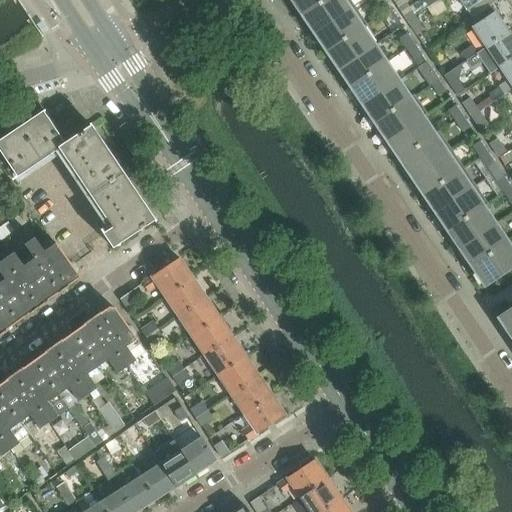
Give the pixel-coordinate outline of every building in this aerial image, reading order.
[(292,0),(302,14),(300,15),(301,17),(325,0),(292,0)] [(325,0),(301,17),(302,18),(304,17),(315,33),(354,7),(349,0),(325,0)] [(383,0),(379,0),(375,3),(382,14),(390,9),(383,0)] [(459,0),(467,11),(484,0),(459,0)] [(397,7),(406,20),(414,15),(405,2),(397,7)] [(354,7),(315,33),(326,50),(324,51),(325,52),(360,28),(361,30),(367,26),(354,7)] [(472,27),(485,48),(508,33),(494,12),(472,27)] [(414,15),(406,20),(416,34),(423,29),(414,15)] [(360,28),(325,52),(326,54),(328,52),(339,69),(372,46),(361,30),(360,28)] [(466,61),(471,69),(481,62),(490,74),(499,68),(511,59),(511,38),(508,33),(485,48),(477,53),(466,61)] [(406,34),(399,39),(406,50),(414,45),(406,34)] [(414,45),(406,50),(414,60),(421,55),(414,45)] [(372,46),(339,69),(350,85),(348,87),(349,88),(385,64),(372,46)] [(473,46),(461,54),(466,61),(477,53),(473,46)] [(511,59),(499,68),(511,87),(511,59)] [(385,64),(349,88),(350,90),(352,88),(363,105),(397,82),(385,64)] [(431,69),(423,75),(430,85),(438,80),(431,69)] [(438,80),(430,85),(438,96),(445,91),(438,80)] [(459,81),(450,87),(457,97),(465,91),(459,81)] [(363,105),(375,121),(372,122),(373,124),(409,100),(408,99),(397,82),(363,105)] [(497,84),(487,92),(494,102),(504,94),(497,84)] [(414,94),(408,99),(409,100),(373,124),(374,125),(376,124),(388,141),(421,118),(422,119),(428,115),(414,94)] [(504,94),(494,102),(496,105),(507,98),(504,94)] [(462,103),(471,117),(479,112),(470,98),(462,103)] [(112,228),(103,234),(113,249),(116,246),(117,248),(122,245),(121,243),(155,221),(90,125),(87,127),(72,105),(58,115),(54,110),(47,115),(44,111),(0,140),(0,152),(17,178),(59,150),(112,228)] [(448,111),(455,122),(462,117),(455,106),(448,111)] [(488,125),(479,112),(471,117),(480,130),(488,125)] [(462,117),(455,122),(462,132),(470,127),(462,117)] [(421,118),(388,141),(399,157),(397,159),(398,160),(433,136),(432,135),(422,119),(421,118)] [(433,136),(398,160),(399,162),(401,160),(412,177),(451,150),(438,131),(432,135),(433,136)] [(497,139),(489,144),(498,157),(506,152),(497,139)] [(479,141),(472,146),(479,157),(487,152),(479,141)] [(511,149),(499,158),(504,165),(511,160),(511,149)] [(421,195),(422,196),(463,168),(451,150),(412,177),(423,193),(421,195)] [(487,152),(479,157),(486,168),(494,163),(487,152)] [(463,168),(422,196),(423,197),(425,196),(436,212),(475,186),(463,168)] [(496,182),(503,193),(511,188),(503,177),(496,182)] [(447,229),(445,230),(446,232),(482,208),(483,209),(489,205),(475,186),(436,212),(447,229)] [(511,189),(511,188),(503,193),(511,204),(511,202),(511,189)] [(482,208),(446,232),(447,233),(449,232),(460,248),(494,226),(483,209),(482,208)] [(472,265),(469,266),(470,268),(506,244),(494,226),(460,248),(472,265)] [(34,238),(24,245),(34,259),(59,293),(68,287),(68,286),(80,278),(77,274),(78,270),(74,264),(70,263),(56,244),(44,252),(34,238)] [(511,252),(506,244),(470,268),(471,269),(473,268),(485,285),(504,273),(508,279),(511,275),(511,252)] [(13,253),(4,260),(39,308),(48,302),(47,301),(58,293),(59,294),(59,293),(34,259),(23,267),(13,253)] [(179,258),(142,284),(148,292),(157,286),(164,297),(192,278),(179,258)] [(0,273),(1,275),(0,276),(0,297),(17,322),(29,314),(30,315),(39,308),(4,260),(0,262),(0,273)] [(164,297),(178,317),(206,298),(192,278),(164,297)] [(128,294),(120,299),(128,311),(136,305),(128,294)] [(17,322),(0,297),(0,335),(6,331),(17,322)] [(178,317),(191,336),(219,317),(206,298),(178,317)] [(92,319),(127,368),(136,361),(126,347),(137,340),(135,337),(136,333),(131,327),(127,327),(115,309),(109,308),(101,314),(100,313),(92,319)] [(511,309),(505,314),(499,318),(507,330),(511,337),(511,309)] [(219,317),(191,336),(204,356),(232,337),(219,317)] [(84,326),(73,334),(97,368),(108,361),(117,374),(127,368),(92,319),(83,325),(84,326)] [(153,322),(141,330),(147,338),(158,331),(153,322)] [(158,331),(147,338),(152,346),(163,339),(158,331)] [(62,341),(53,347),(88,395),(97,389),(87,375),(97,368),(73,334),(62,341)] [(204,356),(217,375),(245,357),(232,337),(204,356)] [(45,353),(34,361),(59,395),(69,388),(79,402),(88,395),(53,347),(44,353),(45,353)] [(217,375),(230,395),(258,376),(245,357),(217,375)] [(23,368),(14,374),(49,423),(58,417),(48,403),(59,395),(34,361),(23,369),(23,368)] [(167,368),(173,377),(184,370),(178,361),(167,368)] [(190,379),(184,370),(173,377),(178,386),(190,379)] [(6,380),(6,381),(0,385),(0,395),(20,423),(30,416),(40,430),(49,423),(14,374),(6,380)] [(258,376),(230,395),(244,415),(272,396),(258,376)] [(170,383),(149,397),(155,405),(175,391),(170,383)] [(9,431),(20,423),(0,395),(0,436),(10,451),(19,444),(9,431)] [(99,410),(106,406),(98,395),(92,400),(99,410)] [(251,425),(242,431),(248,441),(285,415),(272,396),(244,415),(251,425)] [(189,409),(194,417),(206,410),(201,402),(189,409)] [(181,407),(173,412),(179,422),(187,417),(181,407)] [(213,419),(206,410),(194,417),(201,427),(213,419)] [(102,442),(92,425),(84,429),(88,437),(95,447),(102,442)] [(109,427),(102,432),(106,438),(114,433),(109,427)] [(0,455),(1,457),(10,451),(0,436),(0,455)] [(88,437),(78,444),(85,454),(95,447),(88,437)] [(201,438),(181,451),(196,474),(216,461),(201,438)] [(222,442),(214,447),(221,458),(229,453),(222,442)] [(65,447),(57,452),(65,465),(73,460),(65,447)] [(97,463),(102,471),(110,466),(100,450),(85,459),(90,467),(97,463)] [(181,451),(160,464),(175,487),(196,474),(181,451)] [(27,457),(19,463),(21,466),(36,486),(44,481),(27,457)] [(292,487),(300,498),(328,479),(315,460),(277,485),(283,493),(292,487)] [(160,464),(140,477),(155,500),(175,487),(160,464)] [(110,466),(102,471),(108,481),(116,476),(110,466)] [(140,477),(120,490),(134,511),(137,511),(155,500),(140,477)] [(328,479),(300,498),(309,511),(321,511),(341,499),(328,479)] [(64,482),(56,487),(62,497),(70,492),(64,482)] [(134,511),(120,490),(100,503),(105,511),(134,511)] [(76,501),(70,492),(62,497),(68,506),(76,501)] [(258,497),(250,503),(255,511),(261,511),(266,509),(258,497)] [(349,511),(341,499),(321,511),(349,511)] [(105,511),(100,503),(84,511),(105,511)]
